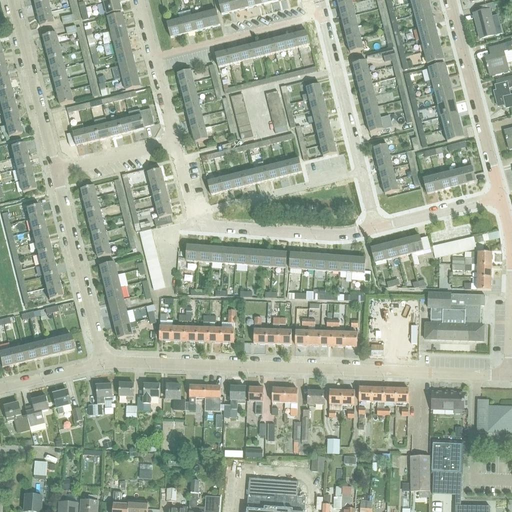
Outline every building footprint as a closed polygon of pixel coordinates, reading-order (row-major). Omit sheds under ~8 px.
[(119,0),(104,4),(107,16),(122,13),(119,0)] [(234,13),(231,0),(224,0),(218,2),(222,16),(234,13)] [(244,0),(231,0),(234,13),(247,10),(244,0)] [(257,0),(244,0),(247,10),(259,7),(257,0)] [(355,0),(336,0),(339,9),(353,5),(357,4),(355,0)] [(385,9),(382,0),(376,0),(379,11),(385,9)] [(391,0),(385,0),(388,10),(394,9),(391,0)] [(432,12),(429,0),(411,5),(414,17),(432,12)] [(49,2),(35,5),(38,16),(52,13),(49,2)] [(480,13),(474,15),(481,40),(496,36),(502,35),(499,25),(493,26),(489,12),(495,10),(494,4),(478,8),(480,13)] [(355,17),(353,5),(339,9),(342,20),(355,17)] [(394,9),(388,10),(392,23),(397,21),(394,9)] [(204,15),(208,30),(220,27),(217,12),(204,15)] [(435,24),(432,12),(414,17),(418,29),(435,24)] [(55,25),(52,13),(38,16),(41,28),(55,25)] [(74,20),(73,14),(62,17),(63,23),(74,20)] [(204,15),(192,18),(196,33),(208,30),(204,15)] [(111,32),(126,28),(123,16),(108,19),(111,32)] [(358,28),(355,17),(342,20),(345,31),(358,28)] [(192,18),(180,21),(184,36),(196,33),(192,18)] [(390,32),(387,20),(382,22),(385,33),(390,32)] [(167,24),(171,39),(184,36),(180,21),(167,24)] [(400,34),(397,21),(392,23),(395,35),(400,34)] [(435,24),(418,29),(421,41),(438,37),(435,24)] [(79,41),(84,40),(81,29),(76,30),(75,26),(66,28),(68,34),(77,32),(79,41)] [(129,40),(126,28),(111,32),(114,44),(129,40)] [(358,28),(345,31),(347,42),(361,39),(358,28)] [(102,55),(112,54),(109,32),(100,33),(102,55)] [(390,32),(385,33),(388,45),(393,44),(390,32)] [(295,36),(298,50),(310,47),(307,33),(295,36)] [(46,50),(60,46),(57,34),(43,38),(46,50)] [(400,34),(395,35),(398,47),(403,46),(400,34)] [(298,50),(295,36),(283,38),(287,52),(298,50)] [(441,49),(438,37),(421,41),(424,53),(441,49)] [(283,38),(272,41),(276,55),(287,52),(283,38)] [(361,39),(347,42),(350,54),(364,51),(361,39)] [(129,40),(114,44),(117,56),(132,52),(129,40)] [(276,55),(272,41),(261,44),(264,58),(276,55)] [(264,58),(261,44),(249,47),(253,61),(264,58)] [(511,51),(511,47),(507,48),(506,45),(489,49),(491,57),(485,58),(490,78),(509,73),(504,54),(511,52),(511,51)] [(63,57),(60,46),(46,50),(49,61),(63,57)] [(406,58),(403,46),(398,47),(401,59),(406,58)] [(253,61),(249,47),(238,50),(242,64),(253,61)] [(441,49),(424,53),(427,66),(444,61),(441,49)] [(238,50),(227,53),(230,66),(242,64),(238,50)] [(65,64),(79,61),(77,52),(63,55),(65,64)] [(135,64),(132,52),(117,56),(120,68),(135,64)] [(216,55),(218,65),(219,69),(230,66),(227,53),(216,55)] [(394,68),(399,67),(396,55),(384,58),(385,64),(392,62),(394,68)] [(63,57),(49,61),(52,72),(66,69),(63,57)] [(406,58),(401,59),(404,72),(414,69),(412,62),(407,63),(406,58)] [(356,77),(370,74),(367,62),(353,66),(356,77)] [(135,64),(120,68),(113,69),(116,82),(123,80),(138,76),(135,64)] [(431,82),(449,78),(445,65),(428,70),(431,82)] [(0,79),(8,77),(5,66),(0,67),(0,79)] [(66,69),(52,72),(55,83),(68,80),(66,69)] [(180,87),(193,84),(190,72),(177,75),(180,87)] [(370,74),(356,77),(359,89),(372,85),(370,74)] [(141,88),(138,76),(123,80),(126,92),(141,88)] [(0,91),(11,89),(8,77),(0,79),(0,91)] [(449,78),(431,82),(427,83),(428,88),(433,87),(434,94),(452,90),(449,78)] [(511,78),(496,83),(497,86),(495,87),(497,92),(494,93),(498,108),(505,106),(506,109),(511,107),(511,96),(510,97),(509,92),(511,89),(511,78)] [(68,80),(55,83),(57,95),(71,91),(68,80)] [(196,95),(193,84),(180,87),(183,98),(196,95)] [(375,97),(372,85),(359,89),(362,100),(375,97)] [(87,86),(80,87),(82,95),(89,93),(87,86)] [(308,96),(303,97),(304,102),(309,101),(323,98),(321,88),(320,86),(310,88),(306,89),(308,96)] [(14,100),(11,89),(0,91),(0,103),(14,100)] [(455,102),(452,90),(434,94),(438,107),(455,102)] [(74,103),(71,91),(57,95),(60,106),(74,103)] [(268,102),(279,99),(278,93),(266,96),(268,102)] [(196,95),(183,98),(186,110),(199,106),(196,95)] [(232,105),(244,102),(242,96),(231,99),(232,105)] [(375,97),(362,100),(365,111),(378,108),(375,97)] [(323,98),(309,101),(312,112),(326,109),(323,98)] [(279,99),(268,102),(269,107),(281,104),(279,99)] [(14,100),(0,103),(3,115),(17,111),(14,100)] [(245,108),(244,102),(232,105),(234,111),(245,108)] [(458,114),(455,102),(438,107),(441,119),(458,114)] [(282,110),(281,104),(269,107),(270,113),(282,110)] [(202,118),(199,106),(186,110),(189,121),(202,118)] [(245,108),(234,111),(235,117),(247,114),(245,108)] [(381,119),(378,108),(365,111),(367,123),(381,119)] [(314,118),(308,119),(310,125),(315,124),(329,120),(326,109),(312,112),(314,118)] [(282,110),(270,113),(272,118),(283,115),(282,110)] [(19,123),(17,111),(3,115),(6,126),(19,123)] [(130,120),(133,133),(145,130),(145,129),(155,126),(151,111),(141,114),(141,112),(129,115),(130,120)] [(247,114),(235,117),(237,123),(248,120),(247,114)] [(458,114),(441,119),(444,131),(461,126),(458,114)] [(283,115),(272,118),(273,124),(285,121),(283,115)] [(381,119),(367,123),(370,135),(384,131),(393,129),(390,117),(381,119)] [(205,129),(202,118),(189,121),(191,132),(205,129)] [(111,139),(108,125),(106,120),(95,123),(96,128),(99,142),(111,139)] [(133,133),(130,120),(119,122),(122,136),(133,133)] [(248,120),(237,123),(238,129),(250,126),(248,120)] [(332,132),(329,120),(315,124),(318,135),(332,132)] [(285,121),(273,124),(275,129),(286,126),(285,121)] [(119,122),(108,125),(111,139),(122,136),(119,122)] [(19,123),(6,126),(0,128),(2,133),(3,133),(4,138),(8,137),(9,138),(22,134),(19,123)] [(422,124),(417,125),(420,137),(425,136),(424,130),(426,129),(425,126),(423,126),(422,124)] [(88,145),(85,131),(84,126),(72,129),(73,134),(67,135),(70,146),(76,145),(77,147),(88,145)] [(251,132),(250,126),(238,129),(240,135),(251,132)] [(286,126),(275,129),(276,136),(288,133),(286,126)] [(465,139),(461,126),(444,131),(447,144),(465,139)] [(99,142),(96,128),(85,131),(88,145),(99,142)] [(205,129),(191,132),(194,144),(208,141),(206,135),(212,133),(211,128),(205,130),(205,129)] [(253,139),(251,132),(240,135),(241,141),(253,139)] [(332,132),(318,135),(321,146),(334,143),(332,132)] [(281,138),(282,143),(294,140),(293,135),(281,138)] [(281,138),(270,141),(271,146),(282,143),(281,138)] [(270,141),(258,144),(260,149),(271,146),(270,141)] [(337,155),(334,143),(321,146),(324,158),(337,155)] [(14,160),(28,156),(25,144),(11,148),(14,160)] [(260,149),(258,144),(247,147),(248,152),(260,149)] [(377,161),(391,158),(388,146),(374,150),(377,161)] [(7,147),(2,149),(5,159),(10,158),(7,147)] [(247,147),(236,149),(237,155),(248,152),(247,147)] [(237,155),(236,149),(224,152),(226,157),(237,155)] [(442,149),(430,152),(431,158),(444,154),(442,149)] [(226,157),(224,152),(213,155),(214,160),(226,157)] [(214,160),(213,155),(201,158),(203,163),(214,160)] [(28,156),(14,160),(17,171),(30,167),(28,156)] [(391,158),(377,161),(379,173),(393,169),(391,158)] [(287,163),(291,177),(303,174),(299,160),(287,163)] [(291,177),(287,163),(276,166),(279,180),(291,177)] [(268,182),(265,169),(263,164),(258,165),(259,170),(253,171),(257,185),(268,182)] [(279,180),(276,166),(265,169),(268,182),(279,180)] [(33,179),(30,167),(17,171),(20,182),(33,179)] [(472,168),(460,171),(464,186),(476,183),(472,168)] [(396,180),(393,169),(379,173),(382,184),(396,180)] [(151,186),(164,182),(162,171),(148,174),(151,186)] [(257,185),(253,171),(242,174),(245,188),(257,185)] [(460,171),(448,174),(452,189),(464,186),(460,171)] [(245,188),(242,174),(231,177),(234,191),(245,188)] [(452,189),(448,174),(436,177),(440,192),(452,189)] [(126,192),(131,191),(127,175),(122,177),(126,192)] [(214,181),(207,183),(211,197),(223,194),(219,180),(218,177),(213,178),(214,181)] [(231,177),(219,180),(223,194),(234,191),(231,177)] [(440,192),(436,177),(424,180),(427,195),(440,192)] [(33,179),(20,182),(23,194),(36,190),(33,179)] [(399,192),(396,180),(382,184),(385,196),(399,192)] [(167,194),(164,182),(151,186),(154,197),(167,194)] [(84,202),(98,199),(95,187),(81,191),(84,202)] [(167,194),(154,197),(156,208),(170,205),(167,194)] [(98,199),(84,202),(87,214),(101,210),(98,199)] [(15,205),(17,216),(23,215),(21,203),(15,205)] [(170,205),(156,208),(159,219),(173,216),(170,205)] [(29,221),(43,218),(40,206),(26,209),(29,221)] [(103,222),(101,210),(87,214),(90,225),(103,222)] [(173,216),(159,219),(154,220),(156,228),(173,224),(172,217),(173,217),(173,216)] [(43,218),(29,221),(32,232),(46,229),(43,218)] [(106,233),(103,222),(90,225),(93,236),(106,233)] [(46,229),(32,232),(35,244),(49,240),(46,229)] [(141,240),(153,237),(152,231),(142,233),(140,234),(141,240)] [(109,244),(106,233),(93,236),(96,247),(109,244)] [(155,243),(153,237),(141,240),(143,245),(155,243)] [(420,238),(407,241),(411,256),(414,267),(420,266),(417,254),(424,253),(420,238)] [(474,238),(468,240),(471,252),(477,250),(474,238)] [(49,240),(35,244),(38,255),(51,252),(49,240)] [(468,240),(462,241),(465,253),(471,252),(468,240)] [(407,241),(396,244),(399,259),(411,256),(407,241)] [(465,253),(462,241),(456,242),(459,254),(465,253)] [(459,254),(456,242),(450,244),(453,256),(459,254)] [(156,248),(155,243),(143,245),(144,251),(156,248)] [(112,256),(109,244),(96,247),(99,259),(112,256)] [(399,259),(396,244),(384,247),(387,262),(399,259)] [(450,244),(445,245),(447,257),(453,256),(450,244)] [(447,257),(445,245),(439,246),(441,258),(447,257)] [(441,258),(439,246),(433,248),(436,260),(441,258)] [(187,262),(199,263),(201,248),(188,247),(187,262)] [(387,262),(384,247),(371,250),(375,265),(387,262)] [(156,248),(144,251),(146,257),(157,254),(156,248)] [(213,248),(201,248),(199,263),(212,264),(213,248)] [(213,248),(212,264),(224,265),(225,249),(213,248)] [(225,249),(224,265),(236,266),(237,250),(225,249)] [(250,251),(237,250),(236,266),(248,267),(250,251)] [(262,252),(250,251),(248,267),(261,268),(262,252)] [(51,252),(38,255),(41,266),(54,263),(51,252)] [(274,253),(262,252),(261,268),(273,269),(274,253)] [(274,253),(273,269),(286,270),(287,254),(274,253)] [(157,254),(146,257),(147,263),(159,260),(157,254)] [(302,271),(304,255),(291,254),(290,270),(302,271)] [(466,259),(465,266),(492,267),(492,254),(478,254),(472,254),(472,260),(466,259)] [(304,255),(302,271),(315,272),(316,256),(304,255)] [(316,256),(315,272),(327,273),(328,257),(316,256)] [(341,258),(328,257),(327,273),(339,274),(341,258)] [(341,258),(339,274),(352,275),(353,259),(341,258)] [(353,259),(352,275),(351,280),(364,281),(364,282),(369,283),(369,270),(365,270),(366,260),(353,259)] [(159,260),(147,263),(149,269),(160,266),(159,260)] [(57,274),(54,263),(41,266),(43,278),(57,274)] [(104,280),(118,276),(115,264),(101,267),(104,280)] [(162,271),(160,266),(149,269),(150,274),(162,271)] [(492,267),(465,266),(452,266),(452,272),(465,272),(478,273),(478,279),(492,279),(492,267)] [(163,277),(162,271),(150,274),(151,280),(163,277)] [(57,274),(43,278),(46,289),(60,286),(57,274)] [(118,276),(104,280),(107,292),(121,288),(128,287),(125,275),(118,276)] [(163,277),(151,280),(153,286),(164,283),(163,277)] [(492,279),(478,279),(477,291),(491,292),(492,279)] [(148,282),(143,283),(145,295),(151,294),(149,288),(148,282)] [(164,283),(153,286),(154,291),(166,289),(164,283)] [(63,297),(60,286),(46,289),(49,301),(63,297)] [(124,300),(121,288),(107,292),(110,304),(124,300)] [(320,291),(314,291),(314,293),(314,301),(326,302),(326,295),(326,292),(320,292),(320,291)] [(302,295),(301,301),(314,301),(314,293),(307,293),(307,295),(302,295)] [(487,296),(451,295),(429,294),(429,310),(431,310),(431,322),(432,322),(432,325),(426,325),(426,341),(484,343),(485,327),(481,327),(481,307),(486,307),(487,296)] [(10,310),(16,309),(15,299),(8,300),(10,310)] [(127,312),(124,300),(110,304),(113,316),(127,312)] [(33,313),(27,315),(29,320),(34,319),(40,317),(39,312),(33,313)] [(127,312),(113,316),(116,328),(130,324),(127,312)] [(160,328),(160,342),(173,343),(173,328),(173,322),(167,322),(167,315),(161,315),(160,328)] [(210,330),(210,344),(222,344),(222,330),(216,330),(216,323),(217,323),(217,317),(216,317),(211,317),(211,323),(210,323),(210,330)] [(223,323),(222,330),(222,344),(234,345),(235,330),(235,324),(235,318),(229,318),(228,324),(223,323)] [(255,331),(254,345),(267,346),(267,332),(262,332),(262,326),(262,319),(255,319),(255,331)] [(267,332),(267,346),(279,346),(279,332),(280,325),(281,319),(274,319),(274,325),(274,332),(267,332)] [(309,333),(308,347),(320,347),(321,334),(315,333),(315,320),(309,320),(309,326),(309,333)] [(136,323),(130,324),(116,328),(119,340),(133,337),(131,329),(137,328),(136,323)] [(173,328),(173,343),(185,343),(186,329),(173,328)] [(198,329),(186,329),(185,343),(197,343),(198,329)] [(198,329),(197,343),(210,344),(210,330),(198,329)] [(292,333),(279,332),(279,346),(292,347),(292,333)] [(308,347),(309,333),(296,333),(296,347),(308,347)] [(321,334),(320,347),(333,348),(333,334),(321,334)] [(345,334),(333,334),(333,348),(345,348),(345,334)] [(358,335),(345,334),(345,348),(357,349),(358,335)] [(59,339),(62,354),(75,351),(71,336),(59,339)] [(59,339),(47,342),(50,357),(62,354),(59,339)] [(50,357),(47,342),(35,345),(38,360),(50,357)] [(35,345),(23,348),(26,363),(38,360),(35,345)] [(26,363),(23,348),(11,351),(14,366),(26,363)] [(14,366),(11,351),(0,353),(0,362),(2,369),(14,366)] [(134,402),(134,385),(121,385),(120,398),(127,398),(127,402),(134,402)] [(98,406),(89,407),(90,418),(102,417),(101,413),(103,413),(102,406),(105,406),(106,410),(113,409),(112,402),(113,402),(113,386),(97,387),(98,406)] [(160,399),(161,386),(145,386),(145,398),(144,398),(144,399),(139,399),(138,412),(151,412),(151,399),(160,399)] [(168,386),(167,401),(174,401),(174,410),(186,410),(186,405),(186,403),(186,400),(181,400),(181,387),(168,386)] [(186,405),(186,410),(196,410),(196,399),(205,400),(206,388),(190,387),(190,399),(190,403),(186,403),(186,405)] [(205,400),(205,412),(221,413),(221,400),(222,388),(206,388),(205,400)] [(225,406),(224,419),(237,419),(237,411),(238,405),(246,405),(246,389),(232,389),(231,406),(225,406)] [(263,415),(263,404),(264,390),(250,389),(250,403),(256,403),(256,415),(263,415)] [(285,404),(286,390),(273,390),(273,404),(285,404)] [(299,391),(286,390),(285,404),(291,405),(291,417),(298,418),(298,411),(298,405),(299,391)] [(372,404),(373,390),(360,390),(360,403),(372,404)] [(373,390),(372,404),(378,404),(378,416),(384,416),(384,409),(385,404),(385,390),(373,390)] [(385,390),(385,404),(397,405),(397,391),(385,390)] [(397,391),(397,405),(409,405),(410,391),(409,391),(397,391)] [(68,392),(55,396),(60,416),(65,415),(63,408),(72,406),(68,392)] [(309,406),(324,407),(324,393),(317,393),(317,392),(312,392),(312,393),(309,393),(309,406)] [(343,407),(343,393),(331,392),(330,411),(330,418),(336,418),(336,412),(342,412),(343,407)] [(343,393),(343,407),(355,407),(356,393),(343,393)] [(465,395),(433,394),(432,411),(455,412),(455,415),(462,415),(462,412),(464,412),(465,395)] [(28,419),(30,428),(46,425),(43,413),(50,411),(47,398),(32,401),(34,407),(26,409),(28,419)] [(477,434),(511,434),(511,408),(489,408),(489,402),(478,401),(477,434)] [(30,428),(28,419),(23,420),(19,405),(5,408),(9,424),(17,422),(19,427),(17,427),(19,435),(31,432),(30,428)] [(127,407),(127,418),(137,419),(138,408),(127,407)] [(83,422),(80,410),(73,412),(76,423),(83,422)] [(302,445),(301,445),(300,456),(304,456),(305,445),(308,445),(308,442),(309,419),(310,419),(310,412),(304,412),(304,419),(303,419),(302,445)] [(159,420),(158,451),(168,452),(169,421),(159,420)] [(110,432),(109,440),(117,441),(118,433),(110,432)] [(341,441),(328,440),(328,455),(340,455),(341,441)] [(434,443),(432,474),(433,475),(433,489),(442,490),(456,490),(456,497),(455,511),(490,511),(490,508),(461,507),(461,498),(462,497),(462,486),(462,481),(463,476),(463,457),(464,453),(464,448),(463,448),(460,447),(460,444),(453,443),(445,443),(434,443)] [(412,457),(412,493),(430,493),(430,457),(412,457)] [(325,474),(326,460),(314,459),(314,474),(325,474)] [(35,477),(47,478),(48,464),(36,463),(35,477)] [(190,511),(220,511),(222,497),(206,496),(206,507),(197,507),(197,501),(199,501),(200,481),(193,480),(192,502),(191,502),(190,511)] [(305,511),(306,498),(299,498),(300,484),(250,480),(247,511),(305,511)] [(342,511),(344,488),(337,488),(337,498),(335,498),(334,510),(342,511)] [(344,491),(342,511),(347,511),(346,511),(356,511),(351,511),(351,506),(352,488),(344,488),(344,491)] [(177,504),(178,491),(168,490),(168,503),(177,504)] [(79,497),(68,496),(68,492),(63,492),(63,500),(61,505),(60,511),(79,511),(80,506),(78,505),(79,497)] [(114,511),(148,511),(149,504),(130,503),(130,507),(123,507),(123,495),(115,494),(114,511)] [(42,511),(43,498),(27,497),(26,511),(42,511)] [(82,511),(98,511),(100,498),(90,497),(90,504),(84,503),(82,511)] [(373,511),(374,503),(371,503),(362,502),(361,511),(373,511)]
